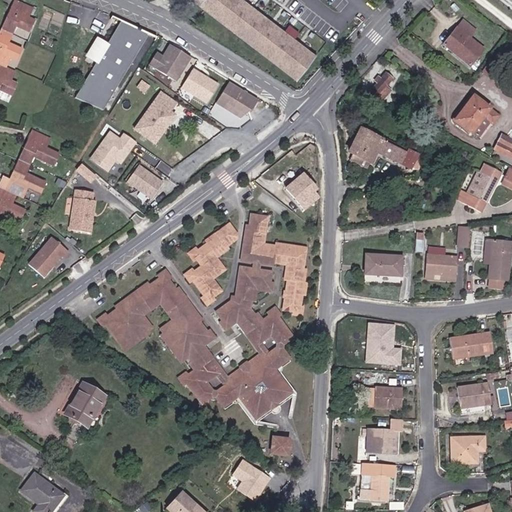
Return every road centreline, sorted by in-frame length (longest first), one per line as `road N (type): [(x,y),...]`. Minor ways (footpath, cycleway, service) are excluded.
road 1 (secondary): [(0,350),(309,112)]
road 2 (unclassified): [(106,0),(162,22),(309,112)]
road 3 (residential): [(309,112),(332,142),(327,300)]
road 4 (residential): [(327,300),(316,485)]
road 5 (residential): [(425,313),(431,483)]
road 6 (secondary): [(309,112),(412,0)]
